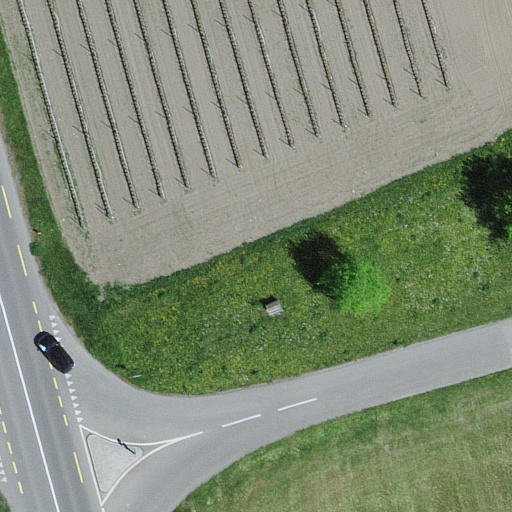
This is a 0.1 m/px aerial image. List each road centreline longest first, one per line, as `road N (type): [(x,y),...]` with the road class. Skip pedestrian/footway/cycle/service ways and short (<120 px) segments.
road 1 (primary): [(311,401),(190,423),(107,416),(69,391),(0,300)]
road 2 (unclassified): [(511,342),(311,401)]
road 3 (primary): [(145,511),(177,466),(311,401)]
road 4 (primary): [(53,493),(0,306)]
